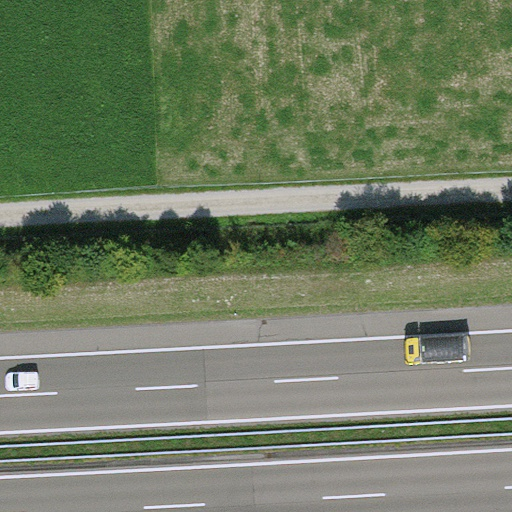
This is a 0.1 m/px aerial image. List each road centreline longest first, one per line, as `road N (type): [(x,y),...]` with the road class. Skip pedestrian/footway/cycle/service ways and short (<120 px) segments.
road 1 (motorway): [(511,368),(0,396)]
road 2 (track): [(0,217),(511,190)]
road 3 (motorway): [(71,511),(511,488)]
